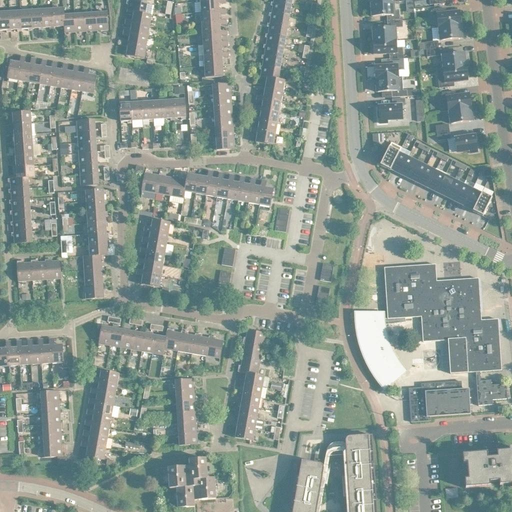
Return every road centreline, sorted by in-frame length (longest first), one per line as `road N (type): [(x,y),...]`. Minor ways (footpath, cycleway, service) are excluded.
road 1 (residential): [(122,184),(127,301),(224,317),(253,308),(305,315)]
road 2 (residential): [(122,184),(128,157),(142,156),(245,157),(322,168),(334,178)]
road 3 (tertiary): [(511,263),(385,200),(362,167)]
road 4 (residential): [(511,172),(491,0)]
road 5 (tertiary): [(362,167),(346,0)]
road 6 (residential): [(426,511),(425,435),(511,422)]
road 7 (residential): [(305,315),(334,178)]
